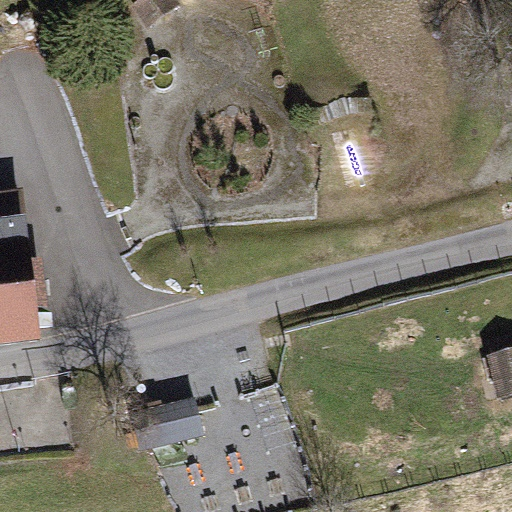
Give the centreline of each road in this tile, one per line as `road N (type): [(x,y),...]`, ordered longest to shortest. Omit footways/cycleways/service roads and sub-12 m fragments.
road 1 (tertiary): [(0,389),(511,250)]
road 2 (track): [(141,353),(0,90)]
